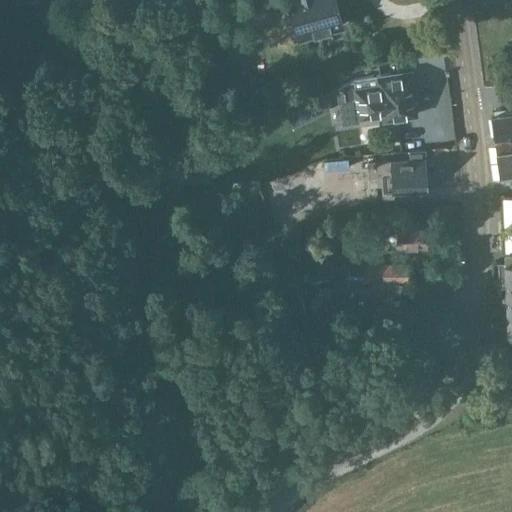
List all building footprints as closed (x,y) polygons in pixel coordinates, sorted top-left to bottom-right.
[(287,0),(299,36),(342,24),(334,0),(287,0)] [(381,116),(381,121),(416,115),(414,102),(416,102),(412,72),(354,80),(341,86),(344,102),(355,103),(357,120),(381,116)] [(511,109),(494,112),(490,112),(493,134),(511,131),(511,109)] [(511,139),(495,142),(498,163),(500,178),(511,176),(511,139)] [(207,145),(184,152),(189,168),(212,160),(207,145)] [(426,189),(423,159),(423,150),(409,151),(410,160),(389,162),(389,160),(366,162),(367,176),(376,175),(377,184),(381,184),(382,196),(393,196),(392,191),(426,189)] [(395,247),(426,247),(427,222),(408,222),(408,214),(395,214),(395,247)] [(159,236),(154,242),(168,252),(172,245),(159,236)] [(509,261),(503,262),(505,285),(507,324),(511,328),(511,250),(509,251),(509,256),(509,261)] [(505,285),(503,262),(497,262),(497,278),(505,285)] [(369,287),(323,287),(323,303),(401,303),(401,283),(408,283),(408,263),(362,263),(362,282),(369,282),(369,287)] [(307,324),(296,280),(287,283),(299,326),(307,324)]
